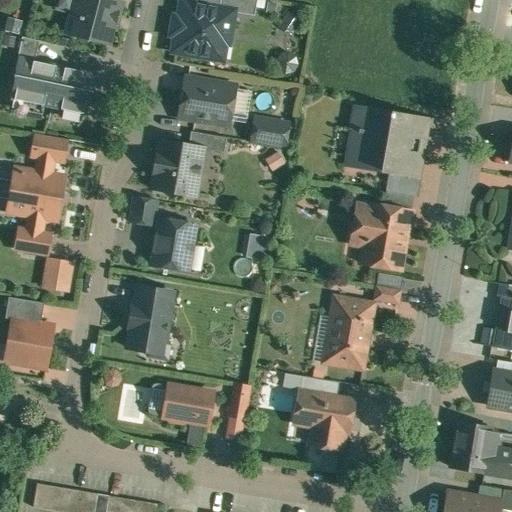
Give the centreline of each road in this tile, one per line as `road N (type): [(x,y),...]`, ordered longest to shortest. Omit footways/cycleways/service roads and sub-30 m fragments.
road 1 (residential): [(150,0),(130,72),(144,92),(133,149),(112,161),(76,359),(77,429),(100,455),(402,507)]
road 2 (residential): [(486,0),(402,507)]
